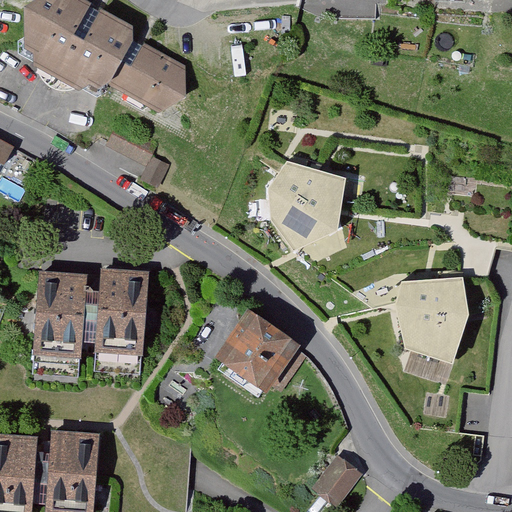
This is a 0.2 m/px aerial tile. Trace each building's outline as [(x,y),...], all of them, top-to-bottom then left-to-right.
[(135,37),(67,0),(56,0),(31,17),(31,70),(75,92),(124,94),(164,117),(190,106),(179,71),(132,46),(135,37)] [(118,117),(103,145),(145,162),(158,139),(118,117)] [(0,169),(3,171),(12,153),(0,148),(0,169)] [(152,154),(139,179),(156,186),(168,162),(152,154)] [(353,184),(289,164),(269,192),(273,235),(296,259),(340,241),(353,184)] [(79,284),(46,283),(42,369),(79,371),(80,347),(105,348),(104,369),(142,370),(146,279),(106,278),(106,298),(78,297),(79,284)] [(462,283),(404,287),(395,315),(409,356),(457,374),(471,325),(462,283)] [(297,359),(251,323),(221,362),(267,398),(297,359)] [(35,443),(0,442),(0,511),(30,511),(31,495),(57,496),(56,511),(94,511),(96,443),(59,442),(58,460),(35,459),(35,443)] [(361,477),(339,464),(319,495),(341,509),(361,477)]
